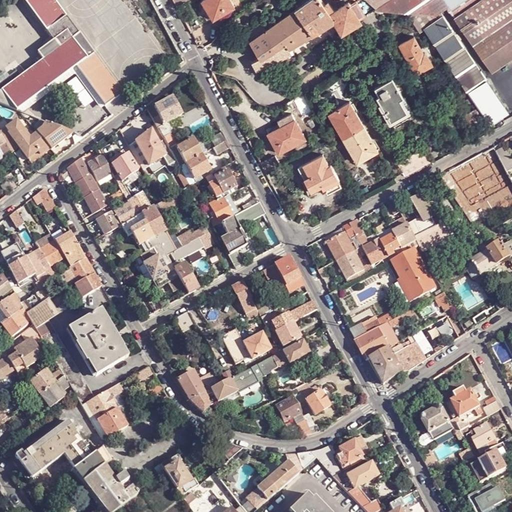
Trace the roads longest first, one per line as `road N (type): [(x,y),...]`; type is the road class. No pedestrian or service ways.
road 1 (residential): [(381,402),(318,444),(273,448),(230,438),(189,416),(138,331)]
road 2 (residential): [(294,246),(511,128)]
road 3 (unknown): [(0,465),(71,415),(84,416),(103,442),(125,452),(189,416)]
road 4 (residential): [(197,66),(294,246)]
road 5 (residential): [(197,66),(47,176)]
road 6 (residential): [(138,331),(47,176)]
road 7 (residential): [(294,246),(381,402)]
road 8 (residential): [(294,246),(138,331)]
road 9 (residential): [(381,402),(440,511)]
